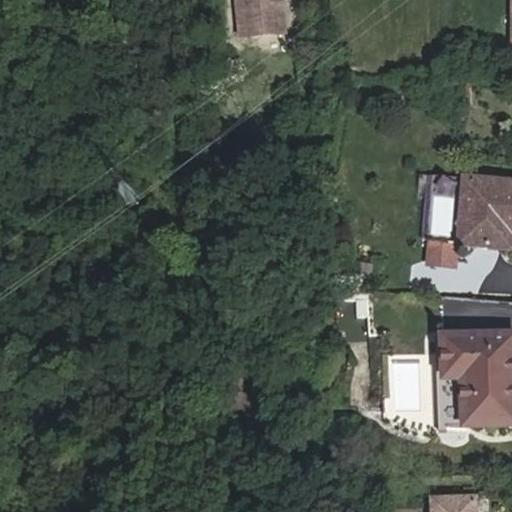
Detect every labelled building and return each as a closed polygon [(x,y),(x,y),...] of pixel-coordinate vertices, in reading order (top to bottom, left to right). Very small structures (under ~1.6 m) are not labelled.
[(290,39),(287,13),(283,13),(281,2),(285,2),(285,0),(239,0),(246,45),(290,39)] [(472,74),(457,73),(456,100),(470,101),(472,74)] [(444,159),(456,160),(456,145),(445,144),(444,159)] [(459,238),(511,242),(511,173),(464,170),(459,238)] [(427,258),(457,260),(459,238),(429,235),(427,258)] [(470,429),(511,426),(511,334),(445,337),(448,383),(468,384),(470,429)]
